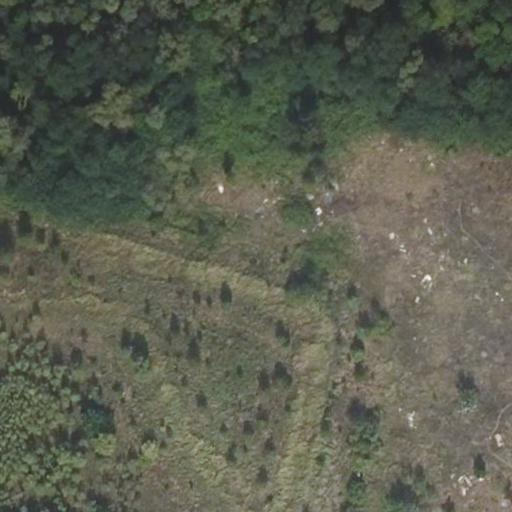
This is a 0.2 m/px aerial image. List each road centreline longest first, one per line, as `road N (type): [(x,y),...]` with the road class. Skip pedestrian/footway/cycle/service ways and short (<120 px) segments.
road 1 (track): [(291,511),(312,372),(301,327),(265,288),(79,213),(0,191)]
road 2 (track): [(0,296),(83,291),(118,314),(247,511)]
